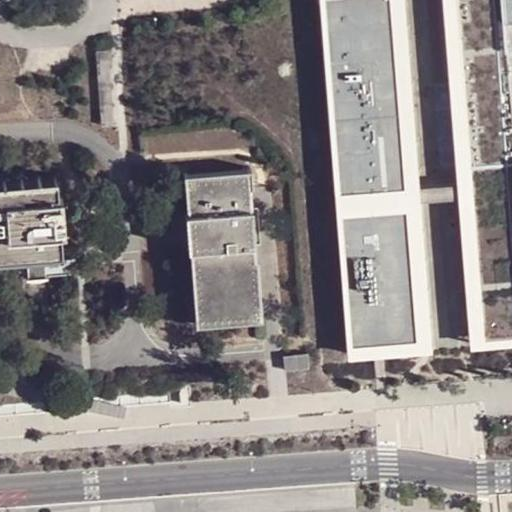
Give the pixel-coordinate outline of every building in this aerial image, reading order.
[(325,0),(326,8),(341,205),(409,200),(394,3),(394,0),(325,0)] [(409,200),(341,205),(343,224),(411,219),(422,357),(353,362),(354,371),(372,369),(380,368),(420,365),(436,364),(408,0),(394,0),(394,3),(409,200)] [(446,0),(473,355),(488,354),(459,0),(446,0)] [(511,0),(459,0),(488,354),(511,351),(511,0)] [(112,45),(99,47),(105,121),(118,120),(112,45)] [(246,177),(180,180),(182,210),(185,250),(191,332),(259,327),(248,197),(246,177)] [(0,192),(0,266),(57,262),(52,189),(0,192)] [(411,219),(343,224),(351,362),(353,362),(422,357),(411,219)] [(305,354),(280,356),(281,370),(306,367),(305,354)]
